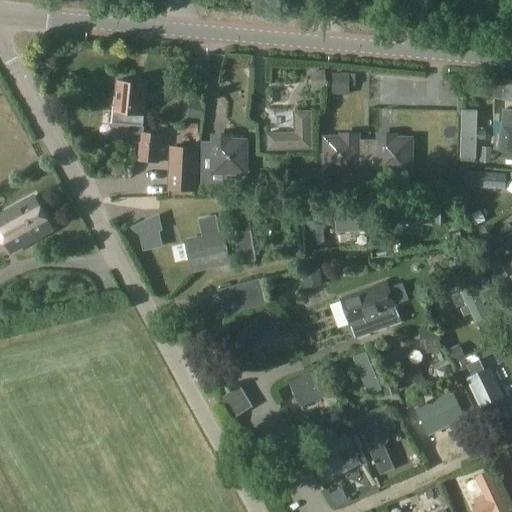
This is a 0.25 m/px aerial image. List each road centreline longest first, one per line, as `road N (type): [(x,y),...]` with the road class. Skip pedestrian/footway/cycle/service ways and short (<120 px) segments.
road 1 (unclassified): [(259,511),(0,39)]
road 2 (unclassified): [(511,61),(0,11)]
